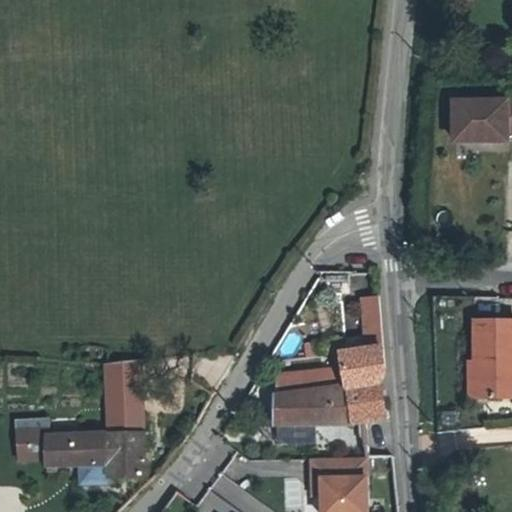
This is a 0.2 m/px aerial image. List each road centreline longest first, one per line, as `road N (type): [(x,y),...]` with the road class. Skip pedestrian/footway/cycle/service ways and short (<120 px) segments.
road 1 (residential): [(141,511),(214,428),(325,252),(390,224)]
road 2 (tertiary): [(395,283),(412,511)]
road 3 (tertiary): [(405,0),(390,224)]
